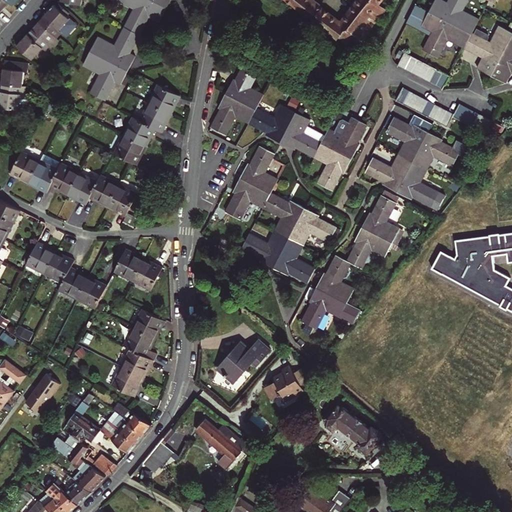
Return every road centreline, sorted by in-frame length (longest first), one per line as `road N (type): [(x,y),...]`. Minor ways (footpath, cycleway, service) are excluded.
road 1 (residential): [(222,0),(191,162),(180,382),(152,438),(82,511)]
road 2 (residential): [(410,0),(354,108)]
